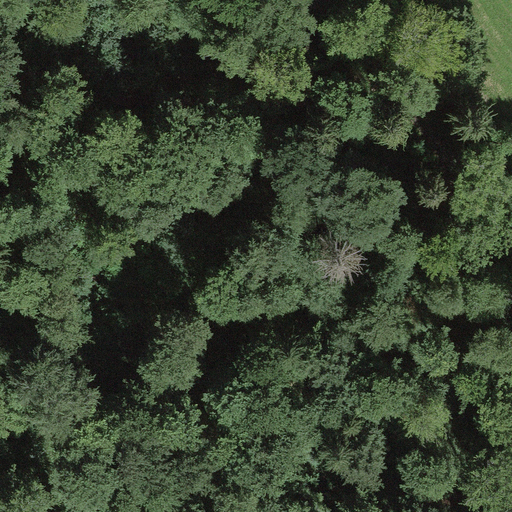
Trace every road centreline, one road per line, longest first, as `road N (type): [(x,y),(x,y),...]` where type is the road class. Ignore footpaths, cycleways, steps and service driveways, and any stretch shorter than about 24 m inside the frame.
road 1 (track): [(404,511),(359,216),(295,0)]
road 2 (track): [(511,255),(333,0)]
